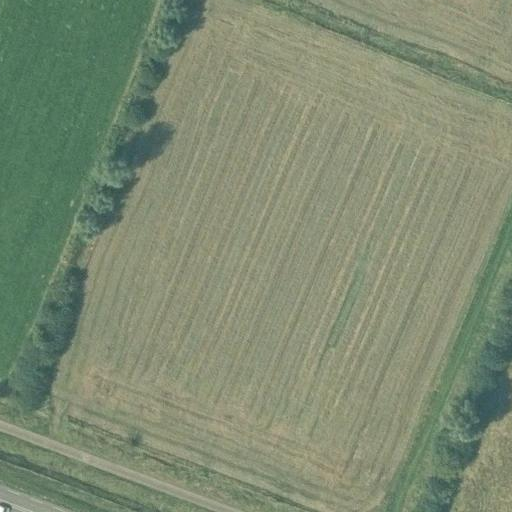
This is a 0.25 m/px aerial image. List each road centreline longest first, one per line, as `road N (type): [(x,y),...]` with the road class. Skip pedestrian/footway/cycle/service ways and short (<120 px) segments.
road 1 (track): [(405,511),(511,247)]
road 2 (unclassified): [(231,511),(0,424)]
